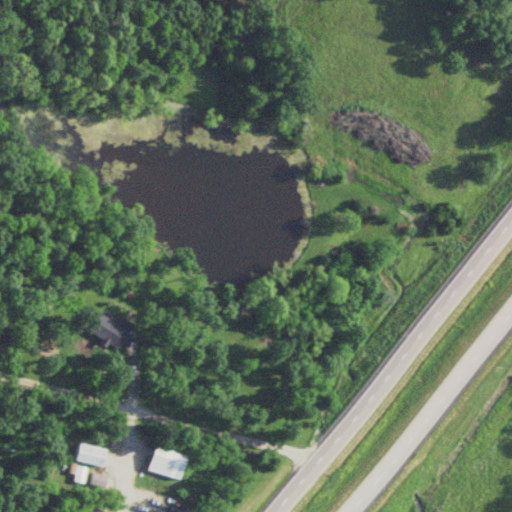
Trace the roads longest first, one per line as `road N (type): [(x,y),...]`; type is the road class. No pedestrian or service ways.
road 1 (trunk): [(511,208),(266,511)]
road 2 (trunk): [(347,511),(511,308)]
